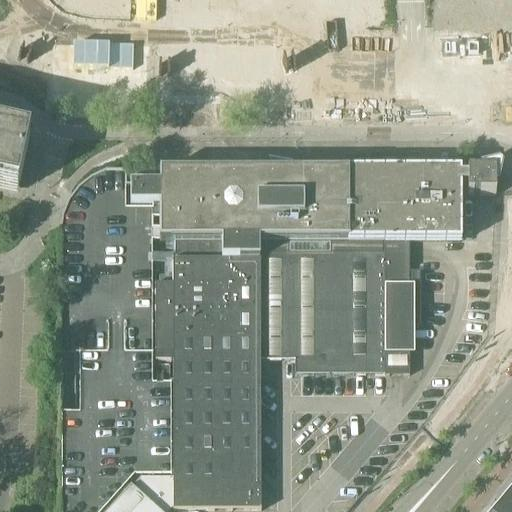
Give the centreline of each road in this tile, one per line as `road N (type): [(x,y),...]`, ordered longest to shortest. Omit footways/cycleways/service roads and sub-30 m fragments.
road 1 (secondary): [(0,75),(69,90),(196,100),(378,97),(511,82)]
road 2 (tertiary): [(406,511),(511,390)]
road 3 (residential): [(0,262),(11,262),(39,226),(61,128)]
road 4 (tertiary): [(469,0),(511,135)]
